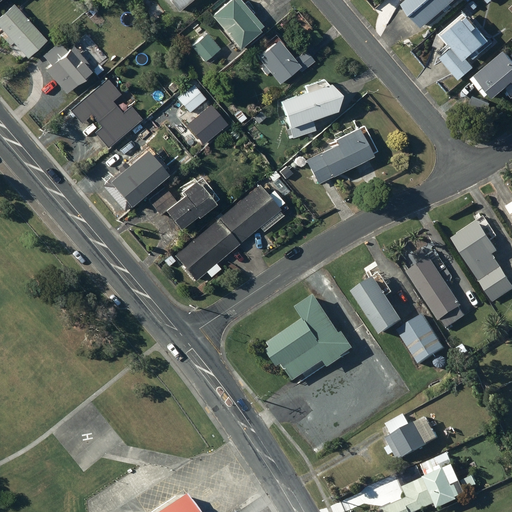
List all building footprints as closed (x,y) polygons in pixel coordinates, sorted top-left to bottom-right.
[(169,0),(179,11),(192,0),(169,0)] [(252,14),(254,12),(248,5),(246,7),(239,0),(230,0),(212,16),(237,44),(220,58),(227,66),(245,50),(242,47),(260,31),(259,29),(263,26),(252,14)] [(410,0),(407,3),(427,26),(457,0),(410,0)] [(0,31),(2,30),(8,36),(4,40),(7,43),(30,22),(14,4),(0,16),(0,31)] [(448,35),(456,45),(442,57),(461,79),(476,67),(469,59),(475,54),(479,58),(485,53),(483,49),(490,43),(479,30),(482,27),(473,15),(448,35)] [(30,22),(7,43),(9,45),(13,42),(27,58),(46,40),(30,22)] [(206,34),(192,47),(205,61),(219,48),(206,34)] [(263,63),(258,67),(266,75),(269,72),(280,85),(299,69),(301,72),(315,60),(306,50),(295,59),(278,40),(258,57),(263,63)] [(73,47),(46,70),(66,93),(99,66),(93,59),(87,63),(73,47)] [(511,56),(507,51),(473,78),(488,97),(493,93),(496,97),(511,83),(511,56)] [(107,78),(70,110),(81,123),(91,115),(96,121),(115,105),(112,101),(121,94),(107,78)] [(290,129),(286,130),(289,139),(315,130),(312,120),(338,111),(342,95),(331,84),(281,100),(290,129)] [(161,87),(155,93),(160,98),(166,93),(161,87)] [(94,124),(98,129),(95,132),(109,148),(142,119),(130,106),(122,112),(115,105),(96,121),(94,124)] [(234,116),(241,122),(246,117),(240,111),(234,116)] [(261,111),(254,118),(259,123),(266,116),(261,111)] [(151,119),(135,133),(148,147),(163,133),(151,119)] [(227,130),(235,139),(239,135),(232,126),(227,130)] [(336,140),(338,145),(335,146),(346,170),(373,156),(360,129),(336,140)] [(335,146),(306,160),(318,184),(346,170),(335,146)] [(131,161),(111,180),(132,202),(152,183),(131,161)] [(275,170),(269,176),(274,181),(280,175),(275,170)] [(165,187),(147,201),(159,215),(164,211),(180,230),(197,216),(199,218),(215,204),(201,186),(200,186),(195,180),(182,191),(185,194),(176,201),(165,187)] [(278,208),(284,203),(274,190),(268,195),(258,185),(218,218),(239,243),(279,209),(278,208)] [(218,218),(175,255),(195,280),(239,243),(218,218)] [(511,280),(496,255),(501,252),(494,241),(500,237),(487,218),(454,240),(495,302),(511,291),(511,280)] [(415,257),(421,265),(410,273),(448,328),(467,315),(462,309),(465,306),(432,258),(430,259),(424,250),(415,257)] [(356,293),(384,336),(407,322),(379,279),(356,293)] [(307,321),(272,344),(275,348),(271,351),(281,368),(286,365),(297,381),(327,362),(331,368),(346,359),(345,357),(357,350),(347,334),(344,336),(319,296),(300,309),(307,321)] [(422,314),(397,330),(418,364),(444,347),(422,314)] [(465,344),(459,348),(464,356),(470,352),(465,344)] [(392,446),(387,449),(391,455),(395,453),(400,461),(440,439),(428,418),(412,427),(405,414),(388,424),(394,435),(388,438),(392,446)] [(467,442),(448,451),(454,463),(472,455),(467,442)] [(441,510),(461,501),(460,499),(463,497),(459,486),(456,488),(448,470),(445,471),(443,466),(448,464),(445,457),(439,459),(439,458),(423,465),(429,478),(406,488),(410,498),(384,509),(384,511),(419,511),(438,504),(441,510)] [(475,477),(464,483),(468,491),(479,485),(475,477)] [(195,511),(185,497),(162,511),(195,511)]
